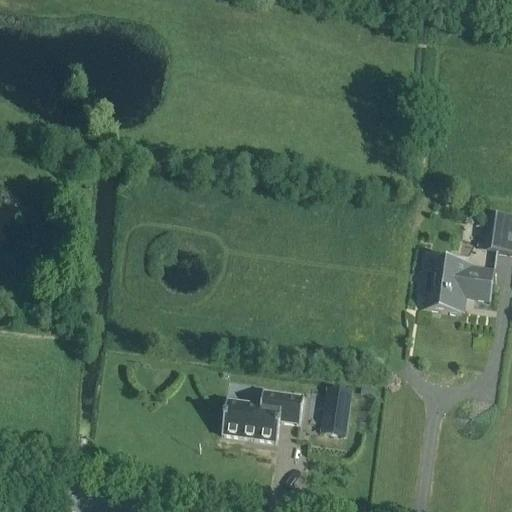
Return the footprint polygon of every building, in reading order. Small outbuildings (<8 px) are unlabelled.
[(511,222),(490,219),(489,232),(499,233),(496,257),(511,259),(511,222)] [(483,231),(484,222),(477,221),(475,230),(483,231)] [(490,307),(495,271),(494,271),(493,278),(463,274),(464,268),(467,269),(467,267),(426,262),(426,263),(434,264),(432,277),(426,276),(423,299),(429,300),(427,313),(418,312),(418,313),(460,319),(463,301),(474,302),(474,300),(489,302),(488,307),(490,307)] [(329,395),(323,438),(344,441),(350,398),(329,395)] [(226,405),(221,440),(276,447),(279,426),(300,429),(303,402),(262,396),(260,410),(226,405)]
